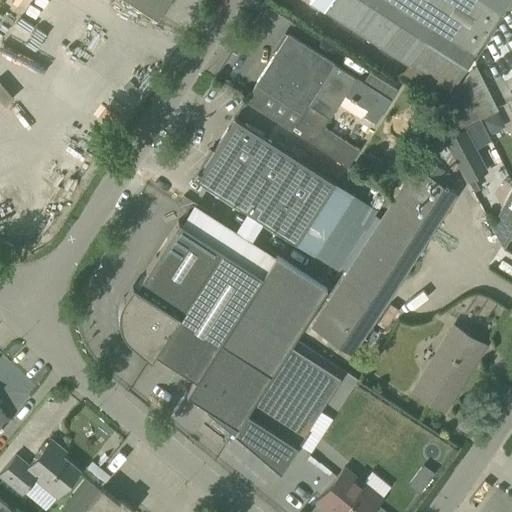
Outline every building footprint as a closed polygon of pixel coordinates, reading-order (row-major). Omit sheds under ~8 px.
[(48,20),(63,4),(58,0),(52,0),(41,13),(48,20)] [(125,0),(156,20),(169,0),(125,0)] [(507,0),(309,0),(450,91),(507,0)] [(245,101),(292,131),(347,166),(358,149),(324,127),(343,96),(366,110),(363,115),(375,123),(397,89),(370,71),(363,81),(287,33),(255,84),(245,101)] [(476,65),(462,81),(480,117),(489,113),(497,109),(476,65)] [(462,79),(449,99),(462,127),(480,117),(462,81),(462,79)] [(427,97),(436,103),(441,94),(433,88),(427,97)] [(459,163),(468,180),(486,171),(463,129),(462,127),(449,99),(436,119),(440,127),(459,163)] [(335,182),(251,128),(234,117),(199,171),(198,170),(193,177),(296,243),(335,182)] [(459,163),(440,127),(422,155),(312,325),(352,351),(456,192),(446,185),(452,175),(459,163)] [(511,187),(509,194),(501,207),(511,213),(511,187)] [(178,204),(187,209),(193,200),(183,195),(178,204)] [(118,310),(118,313),(118,316),(118,319),(119,322),(120,325),(121,328),(122,331),(124,333),(126,336),(128,338),(130,340),(150,357),(154,351),(220,247),(178,220),(136,285),(132,282),(123,296),(122,298),(121,301),(120,304),(119,307),(118,310)] [(260,273),(220,247),(154,351),(195,378),(260,273)] [(260,273),(195,378),(186,392),(217,412),(215,416),(234,430),(246,411),(288,343),(324,287),(272,253),(260,273)] [(453,325),(443,342),(413,389),(444,408),(484,344),(453,325)] [(340,377),(288,343),(246,411),(234,430),(280,470),(340,377)] [(0,427),(9,418),(0,408),(0,427)] [(57,497),(67,485),(80,469),(62,455),(66,451),(50,438),(28,464),(15,453),(0,471),(0,474),(22,493),(34,478),(57,497)] [(423,464),(408,485),(419,493),(435,472),(423,464)] [(330,511),(369,511),(381,497),(344,466),(316,500),(330,511)] [(0,511),(129,511),(131,511),(129,509),(118,500),(102,486),(99,489),(80,511),(17,511),(0,497),(0,511)]
